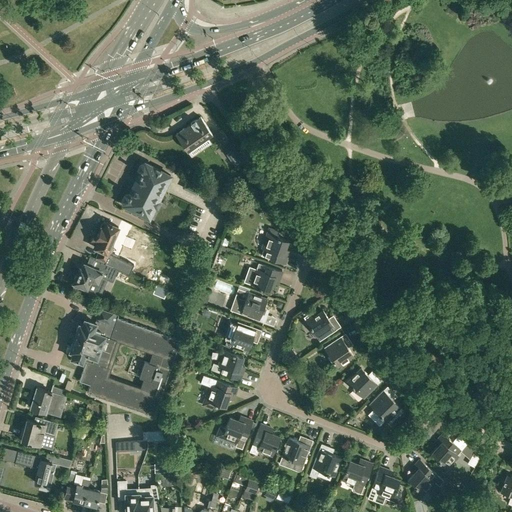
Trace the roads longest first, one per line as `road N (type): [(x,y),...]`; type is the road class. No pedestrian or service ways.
road 1 (residential): [(438,404),(390,448),(275,401),(267,371),(303,271),(319,255)]
road 2 (primary): [(0,392),(52,242),(112,117)]
road 3 (primary): [(112,117),(256,61),(372,0)]
road 4 (primary): [(333,0),(130,81)]
road 5 (residential): [(319,255),(381,345),(438,404)]
road 6 (primary): [(323,0),(210,30),(185,24),(173,4)]
